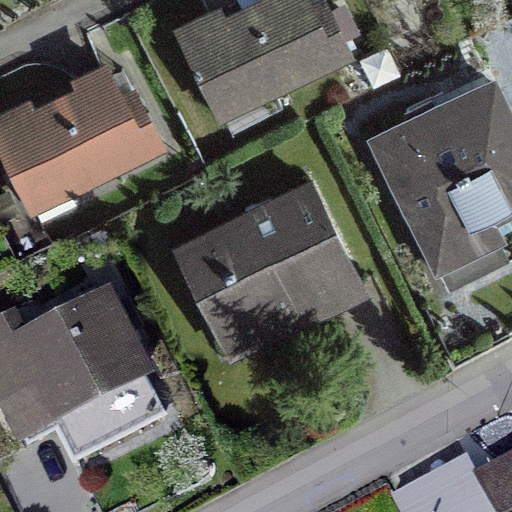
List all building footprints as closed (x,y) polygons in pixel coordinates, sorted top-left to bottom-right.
[(349,54),(318,0),(246,0),(177,38),(223,123),(349,54)] [(160,141),(115,58),(0,120),(0,146),(35,209),(160,141)] [(511,198),(511,128),(491,89),(379,150),(430,243),(511,198)] [(360,278),(309,185),(184,254),(235,346),(360,278)] [(157,415),(95,302),(0,354),(0,392),(46,476),(157,415)] [(489,511),(511,511),(511,484),(483,500),(489,511)]
